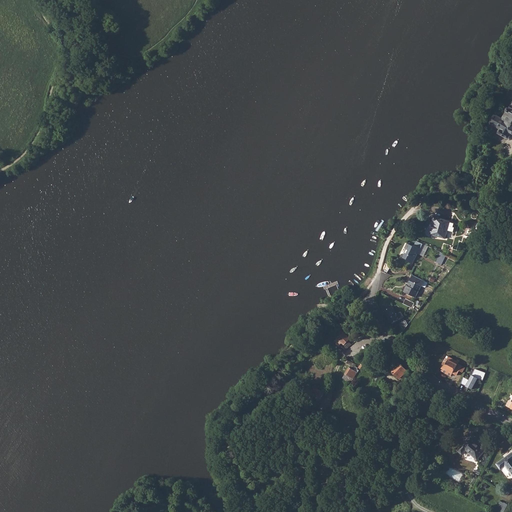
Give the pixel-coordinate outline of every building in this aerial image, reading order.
[(511,135),(511,102),(508,110),(507,110),(502,118),(496,115),(491,124),(500,129),(498,133),(508,139),(511,135)] [(430,234),(445,238),(448,230),(452,231),(452,229),(454,230),(455,227),(453,226),(454,223),(450,222),(450,221),(438,218),(437,216),(435,216),(434,217),(434,219),(434,220),(430,234)] [(406,261),(412,263),(417,253),(419,254),(422,248),(425,250),(427,245),(416,240),(413,246),(407,242),(405,247),(406,248),(404,251),(405,252),(403,257),(407,259),(406,261)] [(443,264),(447,255),(441,253),(437,262),(443,264)] [(404,291),(416,296),(421,285),(422,286),(425,280),(412,274),(404,291)] [(404,303),(413,307),(415,302),(406,298),(404,303)] [(383,311),(391,323),(403,316),(400,312),(396,314),(392,306),(383,311)] [(404,320),(398,323),(402,330),(407,324),(404,320)] [(342,346),(345,349),(350,344),(351,345),(352,344),(348,340),(349,338),(343,332),(334,341),(338,345),(342,342),(344,344),(342,346)] [(353,379),(359,370),(355,368),(355,367),(356,364),(349,361),(345,359),(344,362),(351,365),(343,378),(348,381),(351,377),(353,379)] [(444,367),(453,373),(458,364),(449,359),(444,367)] [(391,370),(399,378),(407,371),(402,366),(403,365),(402,364),(401,364),(400,363),(397,366),(391,370)] [(475,369),(469,380),(463,378),(461,384),(472,390),(477,379),(483,382),(485,373),(475,369)] [(320,400),(325,393),(314,388),(311,394),(320,400)] [(304,406),(313,411),(316,407),(307,401),(304,406)] [(466,450),(477,460),(488,448),(483,443),(480,447),(473,441),(476,438),(472,434),(457,450),(462,454),(466,450)] [(398,441),(405,444),(407,439),(404,438),(405,437),(401,435),(398,441)] [(505,465),(511,473),(511,474),(511,452),(497,464),(500,469),(505,465)] [(180,510),(183,511),(199,511),(185,502),(180,510)] [(497,511),(507,511),(511,506),(503,502),(497,511)]
